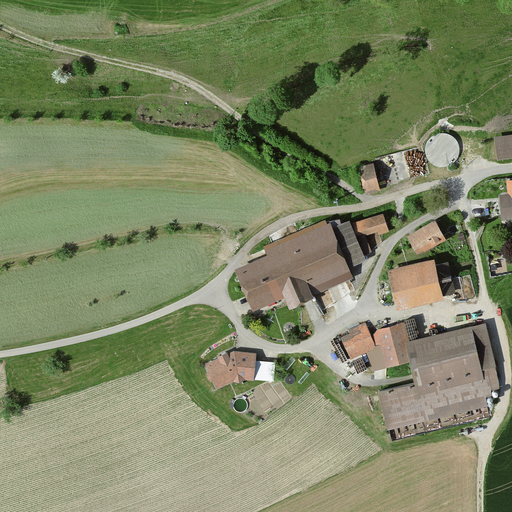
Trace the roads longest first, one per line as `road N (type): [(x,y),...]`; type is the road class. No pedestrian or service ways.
road 1 (unclassified): [(0,354),(102,332),(177,305),(295,216),(511,167)]
road 2 (track): [(375,203),(283,154),(196,88),(0,25)]
